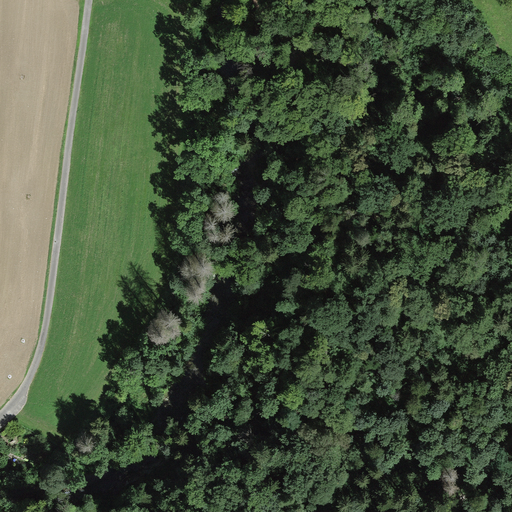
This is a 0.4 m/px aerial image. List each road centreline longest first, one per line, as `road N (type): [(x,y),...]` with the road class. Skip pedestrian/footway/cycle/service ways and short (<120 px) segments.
road 1 (unclassified): [(67,150),(42,344),(29,379),(0,414)]
road 2 (residential): [(88,0),(67,150)]
